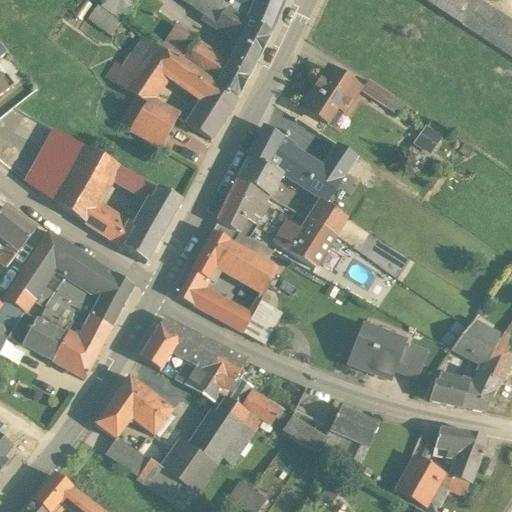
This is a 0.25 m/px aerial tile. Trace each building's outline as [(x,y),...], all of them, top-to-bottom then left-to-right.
[(121,14),(102,0),(96,0),(89,11),(112,27),(121,14)] [(102,0),(121,14),(130,0),(102,0)] [(194,0),(211,13),(219,3),(220,0),(194,0)] [(229,0),(230,1),(250,14),(255,0),(229,0)] [(255,0),(250,14),(250,15),(272,29),(284,0),(255,0)] [(431,0),(463,21),(463,20),(473,0),(431,0)] [(511,20),(480,0),(473,0),(463,20),(511,51),(511,20)] [(250,14),(230,1),(225,7),(219,3),(211,13),(218,18),(232,27),(230,31),(241,38),(229,62),(249,73),(272,29),(250,15),(250,14)] [(181,19),(164,44),(178,53),(179,51),(183,54),(184,53),(196,36),(199,32),(181,19)] [(146,32),(124,63),(117,57),(107,70),(138,92),(148,99),(152,94),(169,68),(178,53),(164,44),(146,32)] [(0,34),(0,52),(9,45),(0,34)] [(224,56),(196,36),(184,53),(212,73),(223,58),(224,56)] [(183,54),(179,51),(178,53),(169,68),(186,80),(196,63),(183,54)] [(229,62),(223,58),(212,73),(211,75),(219,81),(238,94),(249,73),(229,62)] [(211,75),(196,63),(186,80),(201,91),(189,119),(211,134),(238,94),(219,81),(211,75)] [(361,83),(330,63),(304,102),(328,118),(339,103),(345,107),(361,83)] [(15,79),(7,68),(0,73),(8,84),(15,79)] [(393,91),(371,76),(363,88),(385,103),(393,91)] [(138,92),(129,106),(139,111),(148,99),(138,92)] [(181,110),(152,94),(148,99),(139,111),(131,124),(162,141),(181,110)] [(313,122),(277,98),(271,110),(288,122),(306,133),(313,122)] [(303,148),(288,138),(289,137),(283,133),(281,133),(288,122),(271,110),(271,111),(250,149),(276,165),(276,163),(284,169),(300,179),(313,159),(304,154),(304,152),(301,151),(303,148)] [(56,199),(89,143),(54,123),(26,174),(40,188),(56,199)] [(439,136),(426,127),(419,137),(432,146),(439,136)] [(334,137),(318,162),(325,167),(312,187),(327,197),(332,189),(340,179),(345,182),(351,186),(368,160),(334,137)] [(456,147),(440,137),(428,156),(444,166),(456,147)] [(119,160),(89,143),(56,199),(86,219),(96,201),(112,172),(119,160)] [(276,165),(250,149),(250,151),(251,152),(239,174),(270,193),(284,169),(276,163),(276,165)] [(313,159),(300,179),(312,187),(325,167),(318,162),(317,162),(313,159)] [(159,183),(119,160),(112,172),(152,195),(159,183)] [(270,193),(239,174),(237,178),(264,195),(267,197),(270,193)] [(264,195),(237,178),(218,217),(250,235),(257,221),(251,217),(261,200),(264,195)] [(340,179),(332,189),(337,193),(345,182),(340,179)] [(183,197),(159,183),(152,195),(145,208),(169,220),(183,197)] [(348,214),(324,198),(312,216),(337,231),(341,226),(342,225),(348,214)] [(145,208),(134,226),(96,201),(86,219),(147,259),(169,220),(145,208)] [(36,225),(7,202),(0,210),(0,229),(20,245),(36,225)] [(371,229),(348,214),(342,225),(350,230),(351,230),(364,238),(371,229)] [(312,216),(297,240),(291,249),(315,264),(337,231),(312,216)] [(18,248),(8,262),(0,274),(0,285),(8,291),(15,281),(47,234),(45,232),(36,225),(20,245),(18,248)] [(70,239),(50,226),(45,232),(47,234),(15,281),(34,294),(42,281),(51,268),(54,263),(70,239)] [(244,246),(215,229),(192,267),(209,277),(215,267),(220,270),(222,266),(231,271),(244,246)] [(288,235),(282,244),(291,249),(297,240),(288,235)] [(105,263),(70,239),(54,263),(89,287),(105,263)] [(10,242),(0,255),(0,256),(8,262),(18,248),(10,242)] [(279,267),(244,246),(231,271),(257,286),(258,287),(265,290),(276,272),(279,267)] [(105,263),(89,287),(103,296),(104,295),(117,270),(105,263)] [(192,267),(184,281),(178,292),(244,329),(251,316),(202,289),(209,277),(192,267)] [(61,274),(51,268),(42,281),(56,290),(63,279),(61,274)] [(117,270),(104,295),(103,296),(98,308),(94,315),(112,325),(134,282),(117,270)] [(296,283),(276,272),(265,290),(263,295),(262,295),(251,316),(244,329),(265,341),(272,326),(283,332),(298,303),(288,298),(296,283)] [(34,294),(15,281),(8,291),(5,295),(6,296),(25,308),(26,309),(35,295),(34,294)] [(56,290),(42,281),(34,294),(35,295),(66,314),(74,302),(71,300),(56,290)] [(368,283),(361,294),(372,301),(379,291),(368,283)] [(8,291),(0,285),(0,292),(5,295),(8,291)] [(265,290),(258,287),(256,291),(263,295),(265,290)] [(6,296),(0,305),(0,333),(5,338),(7,334),(9,335),(25,308),(6,296)] [(98,308),(76,296),(73,296),(71,300),(74,302),(92,314),(94,315),(98,308)] [(26,309),(25,308),(9,335),(55,358),(69,332),(26,309)] [(92,314),(79,337),(69,332),(55,358),(86,376),(112,325),(94,315),(92,314)] [(214,340),(165,315),(141,354),(161,367),(173,346),(201,360),(214,340)] [(500,338),(486,362),(480,373),(501,382),(511,358),(511,320),(510,324),(504,332),(500,338)] [(500,338),(472,321),(455,343),(486,362),(500,338)] [(403,342),(364,327),(351,359),(375,369),(375,368),(391,374),(395,363),(403,342)] [(248,358),(214,340),(201,360),(187,383),(212,398),(220,403),(248,358)] [(403,342),(395,363),(401,366),(409,345),(403,342)] [(401,366),(400,369),(417,376),(427,350),(410,343),(409,345),(401,366)] [(474,382),(472,387),(468,389),(461,406),(486,411),(501,382),(480,373),(479,372),(474,382)] [(164,401),(129,374),(110,400),(132,417),(145,426),(164,401)] [(461,379),(439,374),(437,383),(434,382),(430,399),(461,406),(468,389),(472,387),(474,382),(462,377),(461,379)] [(292,416),(252,390),(243,404),(282,429),(292,416)] [(333,403),(305,390),(295,409),(324,423),(333,403)] [(216,414),(193,447),(200,453),(213,462),(219,453),(232,462),(250,436),(238,428),(250,411),(228,396),(222,404),(216,414)] [(212,398),(206,407),(216,414),(222,404),(220,403),(212,398)] [(132,417),(110,400),(96,420),(117,436),(132,417)] [(164,401),(145,426),(155,433),(174,408),(164,401)] [(379,424),(341,407),(330,428),(354,439),(345,455),(351,458),(361,463),(379,424)] [(327,436),(293,414),(292,416),(282,429),(317,451),(322,444),(326,437),(327,436)] [(0,427),(0,426),(0,468),(1,468),(7,460),(3,457),(13,445),(0,434),(0,427)] [(470,432),(440,427),(435,446),(447,448),(445,459),(457,461),(451,477),(468,483),(486,438),(470,432)] [(354,439),(330,428),(327,436),(326,437),(322,444),(345,455),(354,439)] [(193,447),(183,440),(169,462),(166,467),(195,488),(213,462),(200,453),(193,447)] [(162,464),(151,456),(139,474),(183,505),(195,488),(166,467),(165,467),(162,464)] [(361,463),(351,458),(348,464),(358,469),(361,463)] [(442,473),(416,458),(396,492),(423,507),(442,473)] [(73,484),(56,471),(35,496),(51,509),(59,498),(77,511),(107,511),(72,485),(73,484)] [(468,483),(451,477),(448,485),(451,486),(450,489),(464,494),(468,483)] [(336,479),(323,497),(331,504),(344,485),(336,479)] [(257,511),(268,498),(243,480),(223,507),(229,511),(257,511)] [(48,511),(51,509),(35,496),(25,509),(28,511),(48,511)]
